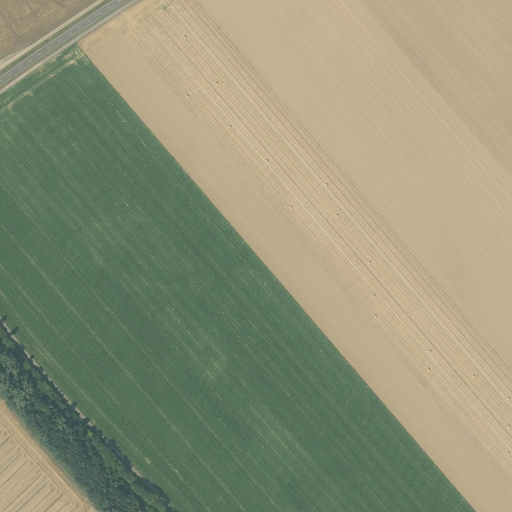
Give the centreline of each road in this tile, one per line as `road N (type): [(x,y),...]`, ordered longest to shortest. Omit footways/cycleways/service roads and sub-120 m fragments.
road 1 (track): [(0,320),(171,511)]
road 2 (track): [(0,91),(137,0)]
road 3 (track): [(0,395),(99,511)]
road 4 (secondary): [(0,82),(122,0)]
road 5 (track): [(0,67),(102,0)]
